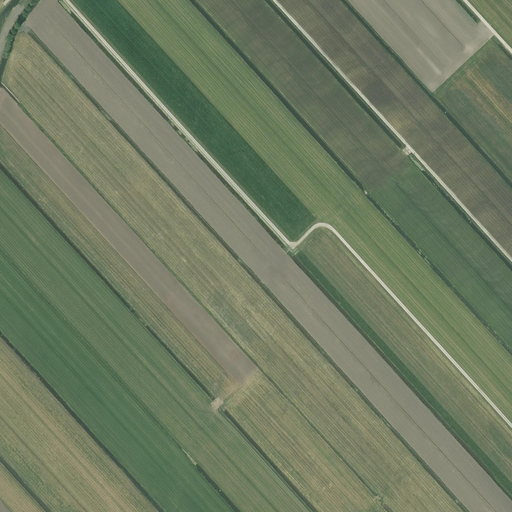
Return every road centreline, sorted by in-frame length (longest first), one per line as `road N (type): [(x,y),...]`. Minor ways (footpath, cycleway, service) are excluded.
road 1 (track): [(511,426),(333,229),(320,224),(287,242),(65,0)]
road 2 (track): [(511,260),(273,0)]
